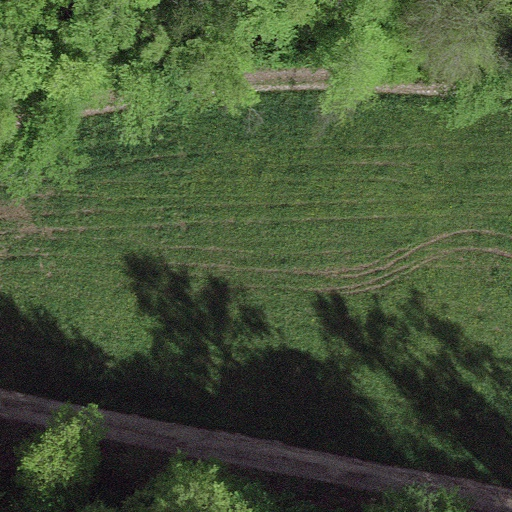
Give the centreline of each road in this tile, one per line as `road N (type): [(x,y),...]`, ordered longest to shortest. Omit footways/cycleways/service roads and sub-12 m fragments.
road 1 (track): [(0,400),(511,505)]
road 2 (track): [(511,81),(288,82),(0,122)]
